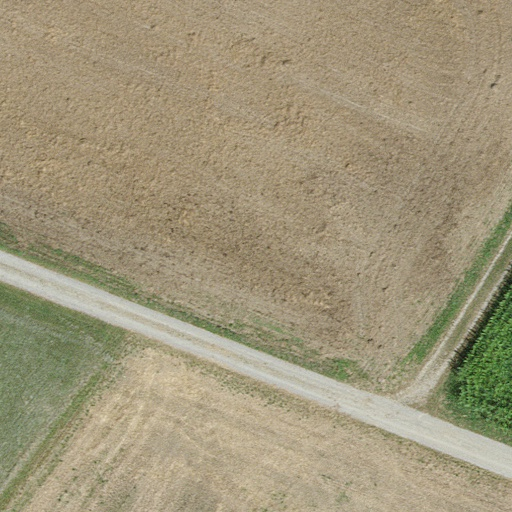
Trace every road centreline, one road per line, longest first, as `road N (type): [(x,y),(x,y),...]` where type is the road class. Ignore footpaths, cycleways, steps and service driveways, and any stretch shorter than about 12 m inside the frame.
road 1 (track): [(0,257),(511,460)]
road 2 (track): [(397,413),(511,228)]
